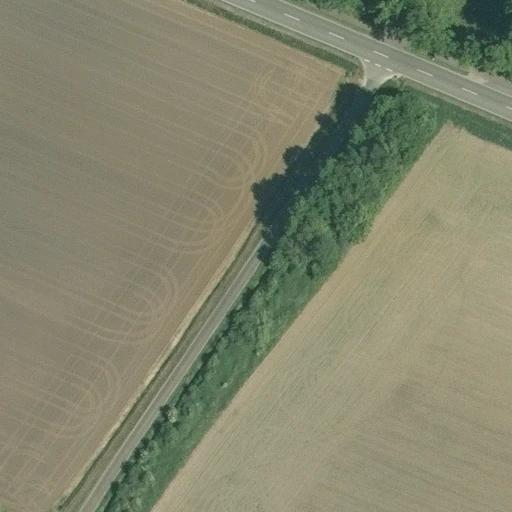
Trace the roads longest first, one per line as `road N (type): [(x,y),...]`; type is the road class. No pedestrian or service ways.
road 1 (unclassified): [(392,58),(92,511)]
road 2 (tertiary): [(392,58),(251,0)]
road 3 (tertiary): [(511,108),(392,58)]
